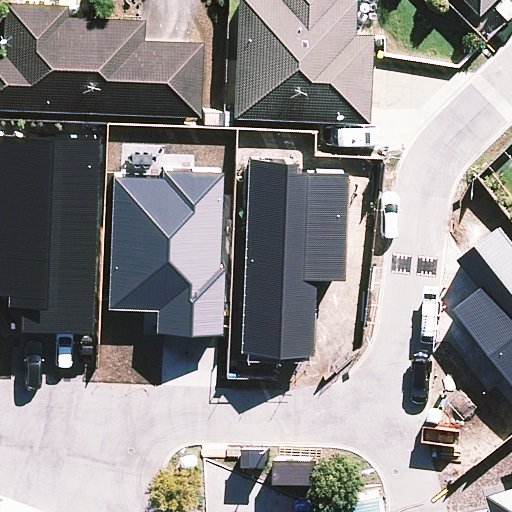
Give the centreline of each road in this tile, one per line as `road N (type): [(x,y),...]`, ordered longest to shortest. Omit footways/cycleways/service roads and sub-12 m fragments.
road 1 (residential): [(0,406),(370,414),(384,392)]
road 2 (residential): [(384,392),(404,362),(421,203),(438,153),(511,91)]
road 3 (residential): [(0,458),(125,511)]
road 4 (residential): [(418,511),(384,392)]
